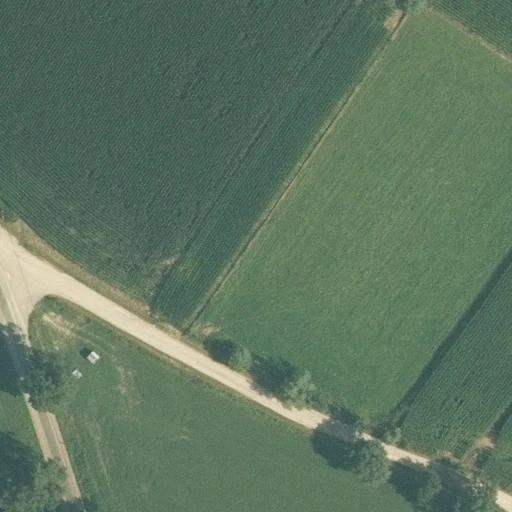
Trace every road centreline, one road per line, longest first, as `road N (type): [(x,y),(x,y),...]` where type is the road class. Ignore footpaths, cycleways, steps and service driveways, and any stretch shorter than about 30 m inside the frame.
road 1 (track): [(511,508),(345,435),(23,268),(0,268)]
road 2 (secondary): [(0,294),(72,511)]
